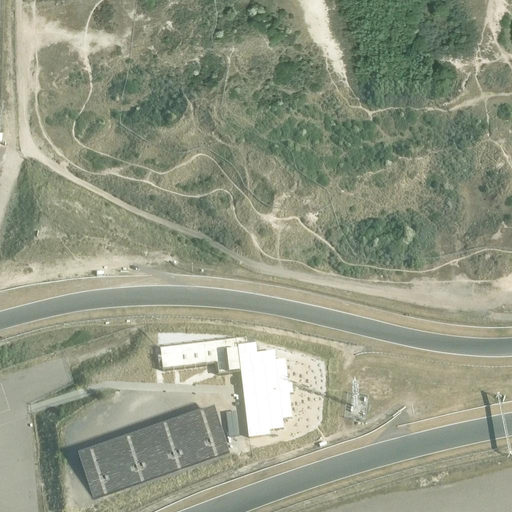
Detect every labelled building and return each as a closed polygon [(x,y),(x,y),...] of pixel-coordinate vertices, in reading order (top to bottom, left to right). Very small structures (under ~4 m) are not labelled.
[(157,343),(153,344),(156,367),(212,360),(214,375),(241,372),(249,437),(271,435),(271,430),(285,428),(284,420),(293,418),(291,395),(294,394),(293,383),(289,383),(286,359),(277,361),(276,351),(259,353),(258,343),(249,344),(247,333),(157,343)] [(26,362),(29,372),(58,364),(55,354),(26,362)] [(421,379),(422,392),(473,390),(472,377),(421,379)] [(14,385),(0,389),(0,400),(17,396),(14,385)] [(113,397),(55,424),(61,435),(58,437),(61,443),(142,406),(136,394),(123,401),(121,397),(114,400),(113,397)] [(394,397),(373,399),(374,407),(394,405),(394,397)] [(218,409),(80,451),(93,495),(145,480),(143,472),(141,472),(140,467),(130,470),(126,455),(123,456),(121,449),(133,445),(132,439),(164,429),(167,439),(172,437),(170,432),(177,430),(180,441),(182,441),(185,452),(182,453),(184,460),(175,463),(176,466),(230,449),(218,409)] [(36,509),(69,507),(67,475),(81,474),(83,495),(88,495),(86,459),(74,459),(74,453),(46,455),(48,481),(51,481),(52,501),(36,502),(36,509)] [(13,502),(28,469),(0,456),(0,471),(5,473),(5,475),(12,478),(8,488),(12,490),(10,496),(12,497),(10,501),(13,502)]
